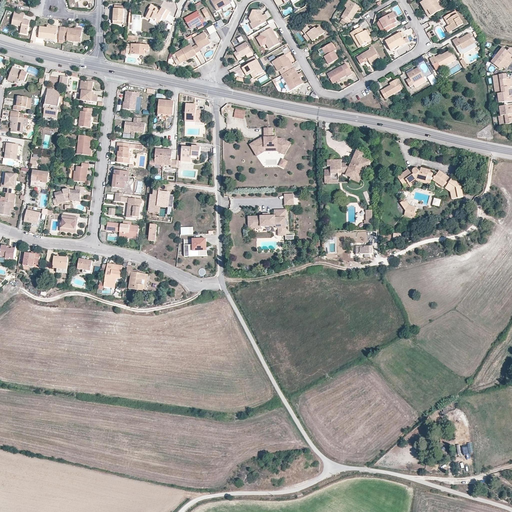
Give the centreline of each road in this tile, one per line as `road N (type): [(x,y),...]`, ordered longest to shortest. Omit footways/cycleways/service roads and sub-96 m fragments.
road 1 (unclassified): [(222,283),(278,392),(328,463),(394,474),(511,511)]
road 2 (track): [(222,283),(324,262),(375,264),(466,232),(477,224),(495,149)]
road 3 (tertiary): [(511,152),(216,92)]
road 4 (residential): [(267,0),(321,94),(342,96),(421,47),(402,0)]
road 5 (track): [(18,287),(43,301),(82,293),(151,309),(192,298),(203,283)]
road 6 (residential): [(222,283),(216,92)]
road 7 (residential): [(92,247),(113,70)]
road 8 (residential): [(92,247),(198,283),(222,283)]
